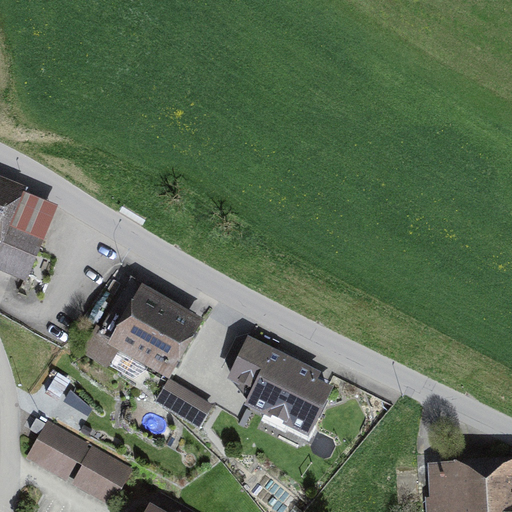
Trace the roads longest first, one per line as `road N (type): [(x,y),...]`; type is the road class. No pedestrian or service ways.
road 1 (tertiary): [(511,436),(245,304),(0,163)]
road 2 (residential): [(0,373),(8,398),(3,511)]
